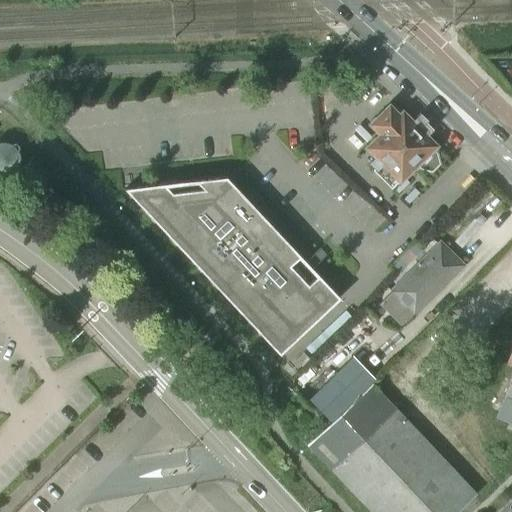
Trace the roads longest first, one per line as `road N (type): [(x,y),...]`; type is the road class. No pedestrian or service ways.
road 1 (tertiary): [(511,165),(336,0)]
road 2 (residential): [(511,121),(386,0)]
